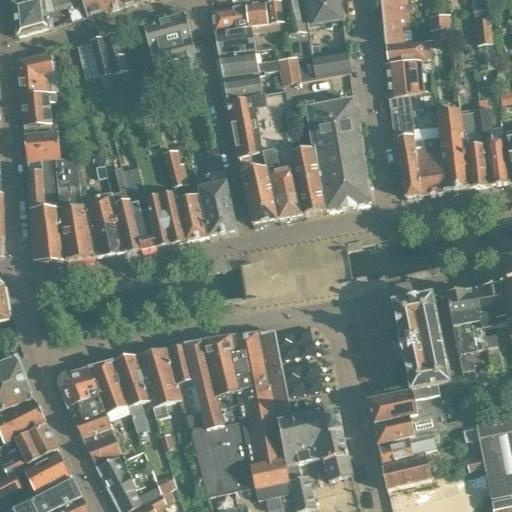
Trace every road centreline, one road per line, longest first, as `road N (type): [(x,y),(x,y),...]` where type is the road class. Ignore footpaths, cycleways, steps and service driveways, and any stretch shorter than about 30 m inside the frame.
road 1 (residential): [(328,303),(32,361)]
road 2 (residential): [(246,240),(196,0)]
road 3 (residential): [(18,273),(63,274),(246,240)]
road 4 (residential): [(18,273),(1,47)]
road 5 (residential): [(388,213),(359,0)]
road 6 (residential): [(373,511),(328,303)]
road 7 (residential): [(1,47),(194,0)]
road 8 (residential): [(511,265),(328,303)]
road 9 (residential): [(32,361),(104,511)]
road 10 (residential): [(246,240),(388,213)]
road 11 (residential): [(388,213),(511,195)]
